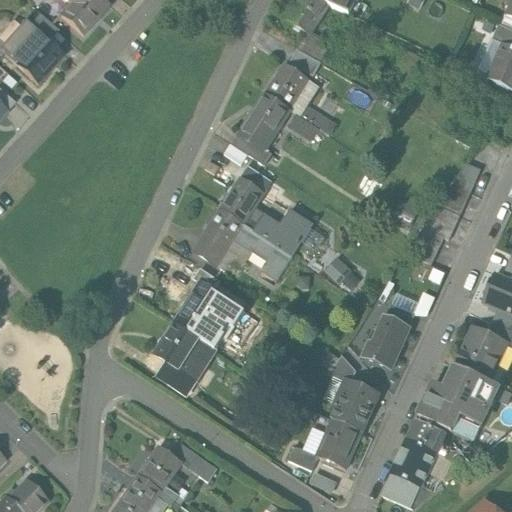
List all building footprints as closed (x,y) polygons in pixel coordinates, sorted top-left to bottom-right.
[(65,0),(70,4),(60,14),(82,34),(108,6),(100,0),(65,0)] [(321,0),(299,0),(286,20),(310,35),(329,5),(321,0)] [(344,13),(333,31),(344,38),(356,19),(344,13)] [(57,30),(39,14),(30,24),(48,40),(57,30)] [(26,21),(0,49),(0,50),(38,85),(65,55),(48,40),(30,24),(26,21)] [(511,48),(511,31),(498,26),(492,40),(502,44),(511,49),(511,48)] [(328,51),(303,38),(296,50),(321,64),(328,51)] [(511,49),(502,44),(485,79),(511,91),(511,49)] [(321,64),(296,50),(289,62),(315,76),(321,64)] [(309,80),(284,64),(264,95),(289,111),(309,80)] [(13,104),(0,91),(0,109),(5,114),(13,104)] [(264,95),(237,135),(262,152),(264,150),(289,111),(264,95)] [(333,128),(304,109),(298,117),(318,130),(328,137),(333,128)] [(298,117),(297,116),(290,127),(310,141),(318,130),(298,117)] [(262,152),(237,135),(231,144),(263,165),(270,154),(264,150),(262,152)] [(465,164),(422,229),(442,239),(448,241),(480,171),(465,164)] [(270,184),(247,170),(240,181),(263,195),(270,184)] [(240,181),(239,180),(219,210),(253,232),(263,217),(253,210),(263,195),(240,181)] [(253,232),(219,210),(200,240),(223,256),(233,241),(268,263),(262,272),(276,282),(292,258),(253,232)] [(288,211),(278,228),(274,225),(275,224),(263,216),(263,217),(253,232),(292,258),(312,227),(288,211)] [(442,239),(422,229),(406,254),(430,265),(442,239)] [(223,256),(200,240),(192,251),(216,267),(223,256)] [(511,256),(511,255),(502,274),(511,278),(511,256)] [(321,273),(349,289),(357,273),(329,258),(321,273)] [(511,283),(494,276),(481,305),(497,312),(511,318),(511,283)] [(225,300),(201,284),(193,295),(216,311),(218,311),(225,300)] [(420,290),(411,313),(424,318),(433,295),(420,290)] [(216,311),(193,295),(174,325),(197,340),(216,311)] [(413,315),(390,305),(385,317),(407,327),(413,315)] [(511,318),(497,312),(491,324),(511,333),(511,318)] [(385,317),(373,343),(370,342),(363,358),(389,370),(408,328),(407,327),(385,317)] [(511,333),(491,324),(485,336),(500,343),(499,345),(511,350),(511,333)] [(174,325),(154,355),(167,363),(178,370),(178,369),(188,354),(205,366),(214,351),(197,340),(174,325)] [(473,331),(455,369),(488,384),(496,367),(490,364),(499,345),(500,343),(485,336),(473,331)] [(355,372),(341,357),(327,376),(344,383),(344,382),(350,384),(355,372)] [(178,370),(167,363),(158,377),(184,394),(194,379),(178,369),(178,370)] [(488,384),(455,369),(445,390),(433,385),(418,418),(451,433),(459,415),(471,420),(473,415),(484,420),(499,389),(488,384)] [(350,384),(344,382),(344,383),(332,408),(337,410),(332,420),(360,433),(377,397),(350,384)] [(360,433),(332,421),(316,456),(315,457),(317,458),(343,470),(360,433)] [(444,436),(416,422),(406,443),(435,456),(444,436)] [(435,456),(406,443),(391,475),(420,488),(435,456)] [(216,471),(176,444),(168,455),(182,465),(181,466),(207,484),(216,471)] [(293,446),(287,460),(311,471),(317,458),(315,457),(316,456),(293,446)] [(168,455),(158,448),(138,478),(174,503),(177,498),(164,489),(181,466),(182,465),(168,455)] [(467,451),(451,464),(457,473),(463,468),(473,461),(467,451)] [(313,474),(309,485),(330,494),(335,483),(313,474)] [(420,488),(391,475),(385,489),(413,502),(420,488)] [(137,477),(112,511),(164,511),(168,506),(171,508),(174,503),(138,478),(137,477)] [(38,511),(46,504),(24,483),(7,500),(7,501),(18,511),(38,511)] [(5,498),(0,503),(0,511),(18,511),(7,501),(7,500),(5,498)]
